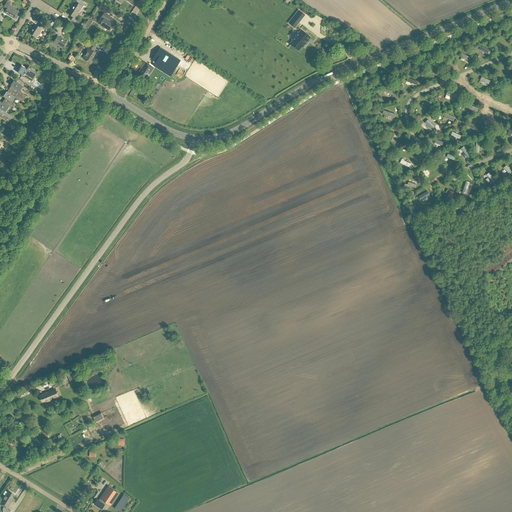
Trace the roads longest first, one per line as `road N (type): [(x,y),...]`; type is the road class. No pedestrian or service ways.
road 1 (tertiary): [(192,138),(237,130),(326,75),(511,0)]
road 2 (unclassified): [(0,390),(147,190),(185,160),(192,138)]
